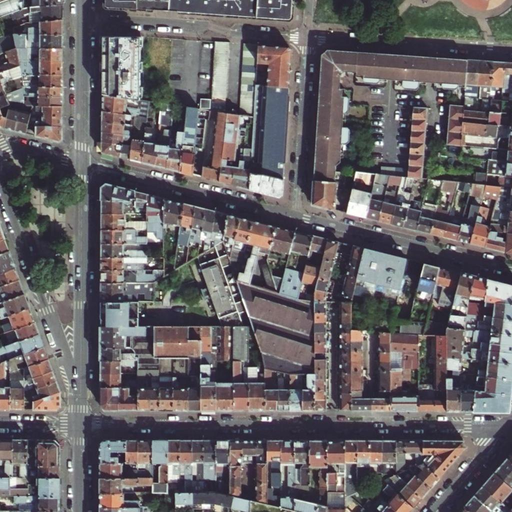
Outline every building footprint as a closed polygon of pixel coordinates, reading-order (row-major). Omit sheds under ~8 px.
[(0,52),(16,47),(13,33),(13,32),(4,35),(0,24),(0,16),(10,13),(22,8),(23,0),(5,0),(0,2),(0,52)] [(103,0),(103,9),(164,13),(164,10),(164,0),(103,0)] [(180,11),(180,0),(168,0),(168,10),(180,11)] [(189,14),(237,18),(238,0),(180,0),(180,11),(179,14),(189,14)] [(294,0),(238,0),(237,18),(293,22),(294,0)] [(29,14),(29,22),(63,20),(63,15),(63,3),(32,7),(22,8),(10,13),(13,20),(29,14)] [(13,32),(13,33),(63,34),(63,29),(63,20),(29,22),(26,22),(12,27),(13,32)] [(41,40),(40,48),(63,47),(63,44),(63,34),(13,33),(16,47),(16,48),(26,48),(26,37),(29,38),(29,41),(37,41),(41,40)] [(140,36),(103,37),(103,92),(103,94),(127,98),(140,100),(140,36)] [(215,41),(211,111),(213,111),(217,112),(225,113),(230,42),(215,41)] [(256,85),(257,64),(258,44),(245,43),(240,115),(241,115),(254,118),(256,85)] [(267,45),(258,44),(257,64),(291,66),(292,50),(289,46),(271,45),(267,45)] [(0,72),(20,65),(19,60),(18,54),(16,48),(16,47),(0,52),(0,72)] [(41,53),(40,60),(52,61),(52,62),(63,62),(63,58),(63,47),(40,48),(26,48),(16,48),(18,54),(38,54),(41,53)] [(315,170),(314,180),(335,182),(336,175),(340,175),(342,174),(343,160),(342,159),(339,158),(340,144),(344,145),(346,143),(347,130),(345,128),(341,128),(342,115),(344,115),(346,114),(347,102),(345,99),(343,99),(344,92),(337,92),(338,73),(341,71),(354,72),(354,75),(362,76),(361,79),(364,81),(376,82),(378,80),(379,77),(385,78),(387,53),(379,53),(366,52),(353,51),(339,50),(331,49),(322,57),(320,76),(320,91),(319,107),(318,122),(317,138),(316,153),(315,170)] [(394,78),(396,54),(391,54),(387,53),(385,78),(390,78),(394,78)] [(400,54),(396,54),(394,78),(401,79),(401,83),(403,86),(415,86),(416,85),(416,81),(417,81),(417,80),(424,80),(426,56),(400,54)] [(430,57),(426,56),(424,80),(428,81),(432,81),(434,57),(430,57)] [(449,58),(434,57),(432,81),(441,82),(441,86),(443,86),(443,83),(451,83),(451,88),(454,88),(457,86),(457,80),(467,80),(468,60),(462,59),(449,58)] [(52,61),(40,60),(19,60),(20,65),(22,74),(63,74),(63,72),(63,62),(52,62),(52,61)] [(481,71),(482,61),(478,60),(473,60),(468,60),(467,80),(466,86),(477,87),(478,71),(481,71)] [(488,61),(482,61),(481,71),(478,71),(477,87),(479,87),(491,88),(493,61),(488,61)] [(503,82),(505,62),(498,62),(493,61),(491,88),(503,89),(503,87),(503,84),(503,82)] [(511,62),(511,63),(505,62),(503,82),(507,82),(507,80),(511,78),(511,62)] [(291,66),(257,64),(256,85),(289,87),(289,85),(290,72),(291,66)] [(0,83),(22,76),(22,74),(20,65),(0,72),(0,83)] [(63,74),(22,74),(22,76),(24,81),(24,87),(63,87),(63,83),(63,74)] [(24,81),(22,76),(0,83),(0,95),(24,87),(24,81)] [(511,78),(507,80),(507,82),(503,82),(503,84),(507,84),(507,87),(510,88),(511,84),(511,83),(511,78)] [(503,92),(510,93),(511,92),(511,83),(511,84),(510,88),(507,87),(503,87),(503,89),(503,92)] [(254,124),(253,129),(287,131),(288,108),(289,87),(256,85),(254,118),(254,124)] [(0,107),(11,104),(11,102),(23,100),(23,96),(24,87),(0,95),(0,107)] [(24,87),(23,96),(63,96),(63,94),(63,87),(24,87)] [(511,92),(510,93),(510,96),(502,96),(502,100),(511,101),(511,92)] [(126,107),(127,98),(103,94),(103,107),(103,111),(135,116),(139,116),(139,114),(136,113),(137,109),(126,107)] [(63,96),(23,96),(23,100),(24,106),(33,106),(63,106),(63,103),(63,96)] [(211,99),(201,98),(201,108),(211,109),(211,99)] [(5,128),(21,132),(26,134),(28,126),(31,116),(32,109),(28,108),(27,112),(21,110),(21,108),(22,106),(24,106),(23,100),(11,102),(11,104),(5,128)] [(149,101),(142,100),(140,117),(148,118),(149,101)] [(490,104),(489,111),(501,112),(507,113),(511,113),(511,101),(502,100),(493,100),(493,101),(490,100),(490,104)] [(169,104),(162,103),(159,125),(172,126),(175,105),(169,104)] [(464,121),(464,110),(465,105),(450,103),(450,105),(451,106),(450,112),(450,120),(464,121)] [(486,123),(488,124),(489,111),(490,104),(486,103),(482,103),(481,110),(476,110),(476,111),(475,122),(486,123)] [(0,127),(5,128),(11,104),(0,107),(0,127)] [(63,106),(33,106),(33,108),(37,108),(37,111),(43,111),(43,116),(63,116),(63,114),(63,106)] [(188,107),(186,117),(198,119),(199,114),(199,109),(188,107)] [(414,107),(413,119),(426,119),(427,114),(427,108),(414,107)] [(464,110),(464,121),(475,122),(476,111),(470,110),(464,110)] [(103,120),(134,126),(135,116),(103,111),(103,118),(103,120)] [(489,111),(488,124),(498,125),(500,125),(501,112),(489,111)] [(227,124),(228,113),(225,113),(217,112),(216,118),(216,122),(227,124)] [(240,115),(228,113),(227,124),(226,134),(225,140),(237,142),(238,139),(241,115),(240,115)] [(31,116),(28,126),(63,126),(63,122),(63,116),(43,116),(37,116),(31,116)] [(143,162),(146,127),(147,122),(148,118),(140,117),(139,116),(135,116),(134,126),(133,135),(133,139),(132,146),(130,159),(136,161),(143,162)] [(198,124),(198,119),(186,117),(185,126),(197,128),(198,124)] [(426,119),(413,119),(412,130),(426,131),(426,125),(426,119)] [(103,131),(133,135),(134,126),(103,120),(103,129),(103,131)] [(449,125),(449,132),(463,134),(464,121),(450,120),(449,125)] [(468,134),(474,135),(475,122),(464,121),(463,134),(467,134),(468,134)] [(226,134),(227,124),(216,122),(215,128),(215,132),(226,134)] [(475,122),(474,135),(485,136),(486,123),(475,122)] [(488,124),(486,123),(485,136),(497,137),(498,128),(498,125),(488,124)] [(28,126),(26,134),(32,135),(59,142),(62,139),(62,135),(63,126),(28,126)] [(197,133),(197,128),(185,126),(185,127),(185,133),(184,136),(196,138),(197,133)] [(504,129),(503,136),(511,137),(511,126),(510,126),(510,129),(505,128),(504,129)] [(153,128),(146,127),(143,162),(149,164),(154,165),(157,143),(150,142),(152,140),(153,128)] [(287,131),(253,129),(252,152),(285,155),(286,144),(287,131)] [(164,145),(157,143),(154,165),(160,167),(167,169),(169,148),(171,131),(165,130),(163,141),(164,145)] [(412,130),(411,142),(425,143),(425,137),(426,131),(412,130)] [(103,141),(123,145),(124,139),(129,140),(130,139),(133,139),(133,135),(103,131),(103,138),(103,141)] [(177,149),(169,148),(167,169),(174,170),(180,172),(183,146),(184,136),(185,133),(179,132),(178,132),(176,146),(177,149)] [(214,138),(214,142),(224,144),(225,140),(226,134),(215,132),(214,138)] [(448,138),(448,143),(462,144),(463,134),(449,132),(448,138)] [(196,138),(184,136),(183,146),(195,147),(196,143),(196,138)] [(509,146),(508,149),(511,149),(511,137),(503,136),(501,136),(499,138),(498,139),(502,140),(502,146),(509,146)] [(237,142),(225,140),(224,144),(224,149),(236,151),(237,145),(237,142)] [(129,145),(123,145),(103,141),(103,149),(103,152),(127,159),(130,159),(132,146),(129,145)] [(213,148),(213,152),(223,154),(224,149),(224,144),(214,142),(213,148)] [(411,142),(410,154),(424,155),(424,149),(425,143),(411,142)] [(195,147),(183,146),(180,172),(187,173),(193,175),(197,148),(195,147)] [(478,158),(507,161),(511,161),(511,149),(508,149),(497,148),(490,147),(490,154),(479,153),(478,158)] [(223,154),(223,159),(235,161),(236,156),(236,151),(224,149),(223,154)] [(223,159),(223,154),(213,152),(212,158),(212,161),(222,163),(223,159)] [(252,157),(251,173),(264,174),(284,179),(284,167),(285,155),(252,152),(252,157)] [(424,155),(410,154),(410,165),(423,166),(423,162),(424,155)] [(251,173),(252,157),(243,155),(241,155),(240,161),(239,167),(237,186),(246,188),(250,189),(251,173)] [(478,158),(461,156),(460,163),(487,166),(487,173),(491,173),(494,174),(497,174),(506,175),(507,161),(478,158)] [(235,161),(223,159),(222,163),(220,182),(226,183),(232,185),(235,166),(235,161)] [(220,182),(222,163),(212,161),(207,160),(206,166),(203,166),(202,177),(207,179),(213,180),(220,182)] [(423,172),(423,166),(410,165),(410,167),(409,175),(417,176),(422,177),(423,172)] [(403,175),(409,175),(410,167),(383,166),(382,172),(390,173),(403,175)] [(429,177),(439,178),(440,168),(430,167),(429,177)] [(347,213),(354,185),(357,170),(347,169),(346,183),(335,182),(314,180),(312,205),(332,209),(347,213)] [(378,172),(373,191),(366,218),(373,220),(378,221),(386,189),(389,180),(390,173),(382,172),(378,172)] [(475,172),(474,181),(484,182),(485,173),(475,172)] [(264,174),(251,173),(250,189),(277,196),(280,197),(283,194),(284,179),(264,174)] [(389,180),(401,181),(403,175),(390,173),(389,180)] [(404,227),(417,176),(409,175),(403,175),(401,181),(398,194),(396,203),(391,224),(398,226),(404,227)] [(422,177),(417,176),(404,227),(410,229),(416,230),(420,215),(422,207),(424,200),(427,187),(429,177),(422,177)] [(429,177),(427,187),(441,189),(444,179),(439,178),(429,177)] [(444,179),(441,189),(456,190),(457,187),(458,181),(444,179)] [(458,181),(457,187),(470,190),(472,182),(458,181)] [(469,192),(482,196),(485,184),(472,182),(470,190),(469,192)] [(136,199),(136,191),(106,184),(102,188),(102,191),(102,201),(126,201),(126,203),(132,203),(132,199),(136,199)] [(497,197),(500,186),(485,184),(482,196),(482,197),(497,200),(497,197)] [(373,191),(354,185),(347,213),(357,216),(366,218),(373,191)] [(511,195),(510,198),(511,198),(511,186),(511,187),(500,186),(497,197),(501,197),(502,196),(505,196),(505,195),(511,195)] [(386,189),(378,221),(384,222),(391,224),(396,203),(390,202),(392,193),(393,191),(386,189)] [(137,214),(149,214),(148,194),(142,192),(136,191),(136,199),(137,208),(137,214)] [(398,194),(392,193),(390,202),(396,203),(398,194)] [(149,214),(149,222),(149,230),(149,232),(159,233),(159,239),(166,239),(166,229),(165,198),(156,196),(148,194),(149,214)] [(511,198),(510,198),(501,197),(497,197),(497,200),(494,209),(509,210),(511,210),(511,198)] [(182,226),(185,203),(175,201),(165,198),(166,229),(169,229),(169,224),(182,226)] [(102,209),(102,213),(126,214),(126,209),(134,209),(134,208),(137,208),(136,199),(132,199),(132,203),(126,203),(126,201),(102,201),(102,209)] [(430,202),(424,200),(422,207),(429,209),(430,202)] [(470,243),(479,207),(480,204),(472,202),(469,217),(467,222),(462,221),(458,240),(464,242),(470,243)] [(191,205),(185,203),(182,226),(179,245),(190,247),(191,244),(191,241),(196,206),(191,205)] [(202,237),(207,209),(201,207),(196,206),(191,241),(201,244),(202,237)] [(452,207),(448,222),(444,237),(451,239),(458,240),(462,221),(464,216),(464,214),(460,212),(459,217),(454,215),(456,208),(452,207)] [(484,247),(489,230),(490,227),(483,225),(487,209),(479,207),(470,243),(477,245),(484,247)] [(434,219),(430,234),(438,235),(444,237),(448,222),(445,222),(448,211),(436,208),(434,219)] [(211,210),(207,209),(202,237),(208,238),(207,243),(206,243),(205,251),(208,251),(211,249),(212,240),(216,211),(211,210)] [(511,210),(509,210),(509,214),(496,213),(495,215),(493,215),(492,220),(495,220),(504,221),(511,221),(511,210)] [(222,212),(216,211),(212,240),(217,241),(216,246),(217,246),(223,242),(225,235),(228,214),(222,212)] [(127,223),(127,214),(126,214),(102,213),(102,223),(102,230),(137,230),(140,230),(140,227),(138,227),(138,223),(127,223)] [(234,244),(241,217),(235,216),(228,214),(225,235),(223,242),(224,241),(228,252),(231,258),(234,244)] [(420,215),(416,230),(424,232),(430,234),(434,219),(420,215)] [(238,281),(253,220),(248,219),(241,217),(234,244),(231,258),(232,263),(235,270),(238,281)] [(279,292),(269,289),(251,284),(259,252),(270,254),(277,226),(265,223),(253,220),(238,281),(240,286),(247,305),(250,314),(254,326),(262,348),(264,358),(266,368),(279,370),(286,372),(291,373),(299,373),(303,373),(316,373),(316,368),(316,358),(316,355),(316,352),(316,342),(316,332),(316,322),(316,312),(316,302),(316,300),(306,299),(300,298),(281,293),(279,292)] [(511,221),(504,221),(503,224),(495,223),(495,220),(492,220),(490,227),(489,230),(498,231),(502,232),(508,232),(511,232),(511,221)] [(285,228),(277,226),(270,254),(268,260),(270,265),(271,269),(274,270),(278,257),(283,258),(284,253),(290,254),(296,231),(285,228)] [(102,235),(102,243),(125,243),(149,244),(149,237),(137,237),(137,230),(102,230),(102,235)] [(501,251),(506,252),(507,242),(502,241),(497,239),(498,231),(489,230),(484,247),(489,248),(501,251)] [(300,298),(306,273),(296,271),(300,253),(309,255),(314,235),(306,233),(296,231),(290,254),(285,278),(281,293),(300,298)] [(322,237),(314,235),(309,255),(308,260),(311,261),(314,250),(325,253),(326,250),(328,239),(322,237)] [(0,254),(10,250),(7,244),(5,238),(0,240),(0,254)] [(338,248),(339,242),(328,239),(326,250),(337,252),(338,248)] [(149,258),(149,251),(130,251),(128,252),(125,252),(125,243),(102,243),(102,253),(102,257),(149,258)] [(166,244),(149,244),(149,251),(149,258),(166,258),(166,244)] [(362,259),(365,248),(354,245),(353,252),(352,256),(362,259)] [(220,255),(217,246),(216,246),(211,249),(208,251),(203,254),(202,254),(227,326),(235,326),(245,326),(242,317),(250,314),(247,305),(239,308),(232,288),(240,286),(238,281),(235,270),(226,273),(224,266),(232,263),(231,258),(228,252),(220,255)] [(362,259),(360,268),(358,278),(364,279),(363,283),(363,286),(365,286),(376,289),(385,253),(376,251),(365,248),(362,259)] [(0,273),(16,267),(12,258),(10,250),(0,254),(0,273)] [(315,256),(324,258),(325,253),(314,250),(311,261),(308,260),(307,265),(313,266),(315,256)] [(325,253),(324,258),(323,259),(335,262),(336,257),(337,252),(326,250),(325,253)] [(283,258),(278,277),(285,278),(290,254),(284,253),(283,258)] [(390,254),(385,253),(376,289),(385,291),(394,255),(390,254)] [(400,257),(394,255),(385,291),(398,294),(407,258),(400,257)] [(362,259),(352,256),(350,261),(349,266),(360,268),(362,259)] [(166,258),(149,258),(102,257),(101,264),(101,269),(128,270),(154,270),(166,270),(166,258)] [(397,302),(393,317),(409,321),(414,298),(423,262),(416,260),(407,258),(398,294),(397,302)] [(321,268),(321,269),(332,272),(333,267),(335,262),(323,259),(321,268)] [(432,264),(423,262),(414,298),(431,303),(432,296),(440,266),(432,264)] [(270,286),(269,289),(279,292),(279,290),(274,276),(271,269),(270,265),(263,268),(270,286)] [(317,286),(319,279),(321,269),(321,268),(313,266),(307,265),(306,273),(300,298),(306,299),(309,290),(310,285),(317,286)] [(360,268),(349,266),(348,271),(347,275),(358,278),(360,268)] [(450,269),(440,266),(432,296),(441,298),(439,304),(452,307),(453,304),(461,272),(450,269)] [(0,286),(20,279),(18,273),(16,267),(0,273),(0,286)] [(101,274),(101,283),(146,283),(146,273),(131,273),(131,275),(129,275),(125,277),(125,272),(128,272),(128,270),(101,269),(101,274)] [(332,272),(321,269),(319,279),(330,282),(331,278),(332,272)] [(166,276),(166,270),(154,270),(154,283),(156,283),(166,276)] [(467,273),(461,272),(453,304),(463,306),(463,310),(466,311),(467,301),(468,296),(473,275),(467,273)] [(358,278),(347,275),(346,281),(344,286),(356,288),(357,282),(358,278)] [(468,296),(511,301),(511,284),(473,275),(468,296)] [(281,293),(285,278),(278,277),(274,276),(279,290),(279,292),(281,293)] [(23,286),(20,279),(0,286),(0,302),(25,293),(23,286)] [(317,286),(317,289),(327,292),(329,288),(330,282),(319,279),(317,286)] [(146,283),(101,283),(101,288),(101,301),(133,301),(155,301),(156,283),(154,283),(146,283)] [(356,288),(344,286),(343,291),(342,296),(348,297),(353,298),(356,288)] [(376,289),(365,286),(364,294),(397,302),(398,294),(385,291),(376,289)] [(327,296),(327,292),(317,289),(316,292),(316,300),(316,302),(327,302),(327,297),(327,296)] [(306,299),(316,300),(316,292),(309,290),(306,299)] [(25,293),(0,302),(0,318),(30,307),(28,300),(25,293)] [(511,301),(468,296),(467,301),(466,311),(466,312),(484,314),(511,317),(511,301)] [(133,301),(101,301),(101,313),(101,327),(133,327),(133,301)] [(395,303),(387,301),(384,314),(392,316),(395,303)] [(316,302),(316,312),(327,312),(327,307),(327,302),(316,302)] [(341,308),(341,312),(352,312),(352,302),(341,302),(341,308)] [(466,312),(466,311),(463,310),(463,306),(453,304),(452,307),(451,309),(466,313),(466,312)] [(0,334),(4,333),(36,322),(33,314),(30,307),(0,318),(0,334)] [(316,312),(316,322),(327,322),(327,317),(327,312),(316,312)] [(341,318),(341,322),(352,322),(352,312),(341,312),(341,318)] [(482,324),(482,327),(478,326),(478,330),(511,333),(511,317),(484,314),(484,317),(477,316),(476,323),(482,324)] [(447,325),(446,327),(464,329),(465,316),(450,315),(447,325)] [(419,334),(422,335),(425,322),(399,320),(398,333),(419,334)] [(425,322),(422,335),(435,334),(446,334),(446,327),(447,325),(426,320),(425,322)] [(7,345),(40,333),(39,330),(37,324),(36,322),(4,333),(8,342),(6,343),(7,345)] [(316,322),(316,332),(327,332),(327,327),(327,322),(316,322)] [(352,322),(341,322),(341,328),(341,332),(352,332),(352,330),(352,322)] [(133,327),(101,327),(101,333),(101,348),(129,348),(131,348),(131,340),(131,339),(132,338),(133,337),(134,337),(134,335),(146,335),(146,326),(133,327)] [(175,377),(189,377),(202,377),(202,353),(202,326),(146,326),(146,335),(134,335),(134,337),(133,337),(132,338),(131,339),(131,340),(131,348),(132,348),(133,348),(134,350),(135,351),(135,353),(135,360),(140,360),(140,373),(140,377),(160,377),(175,377)] [(217,326),(202,326),(202,353),(217,353),(217,326)] [(217,326),(217,353),(217,410),(225,410),(234,410),(235,381),(225,382),(225,376),(224,375),(223,374),(223,360),(229,360),(229,373),(235,373),(235,326),(227,326),(217,326)] [(245,326),(235,326),(235,373),(235,381),(234,410),(242,410),(250,410),(250,382),(250,361),(250,326),(245,326)] [(254,326),(250,326),(250,361),(250,382),(250,410),(258,410),(266,410),(266,381),(259,381),(259,372),(259,358),(264,358),(262,348),(254,326)] [(511,333),(478,330),(474,330),(474,336),(474,340),(481,341),(480,348),(472,347),(471,352),(467,351),(465,353),(462,353),(464,335),(465,329),(464,329),(446,327),(446,334),(447,345),(447,356),(462,357),(477,358),(511,361),(511,333)] [(352,332),(352,340),(364,340),(364,335),(364,331),(352,330),(352,332)] [(327,332),(316,332),(316,342),(327,342),(327,337),(327,332)] [(352,332),(341,332),(341,337),(341,342),(352,342),(352,340),(352,332)] [(392,332),(389,332),(381,332),(381,334),(381,339),(381,342),(392,342),(392,332)] [(391,347),(420,347),(420,342),(419,334),(398,333),(392,332),(392,342),(391,347)] [(0,347),(0,362),(3,361),(0,354),(15,349),(18,356),(45,346),(42,340),(40,333),(7,345),(0,347)] [(435,341),(435,345),(447,345),(446,334),(435,334),(435,341)] [(352,342),(352,350),(364,350),(369,350),(369,346),(369,340),(364,340),(352,340),(352,342)] [(327,342),(316,342),(316,352),(327,352),(327,347),(327,342)] [(352,342),(341,342),(341,347),(341,352),(352,352),(352,350),(352,342)] [(381,352),(392,352),(391,347),(392,342),(381,342),(381,347),(381,352)] [(435,353),(435,356),(447,356),(447,345),(435,345),(435,353)] [(25,366),(49,358),(47,351),(45,346),(18,356),(11,358),(11,368),(11,371),(19,368),(25,366)] [(420,347),(391,347),(392,352),(392,361),(391,368),(410,369),(420,369),(420,367),(420,356),(420,347)] [(132,348),(131,348),(129,348),(101,348),(101,352),(101,360),(135,360),(135,353),(135,351),(134,350),(133,348),(132,348)] [(364,350),(352,350),(352,352),(352,360),(364,360),(364,356),(364,350)] [(341,359),(341,362),(352,362),(352,360),(352,352),(341,352),(341,359)] [(381,361),(392,361),(392,352),(381,352),(381,357),(381,361)] [(209,410),(217,410),(217,353),(202,353),(202,377),(202,410),(209,410)] [(447,366),(447,356),(435,356),(435,364),(435,366),(447,366)] [(462,357),(447,356),(447,366),(447,368),(460,370),(462,357)] [(0,409),(4,409),(11,409),(11,386),(6,386),(6,368),(11,368),(11,358),(3,361),(0,362),(0,409)] [(25,380),(53,370),(52,365),(49,358),(25,366),(25,370),(25,380)] [(327,358),(316,358),(316,368),(327,368),(327,364),(327,358)] [(511,375),(511,361),(477,358),(476,362),(479,362),(478,375),(511,378),(511,375)] [(135,360),(101,360),(101,365),(101,373),(123,373),(123,366),(127,367),(135,367),(135,373),(140,373),(140,360),(135,360)] [(364,366),(364,360),(352,360),(352,362),(352,369),(364,369),(364,366)] [(381,366),(381,370),(391,371),(391,368),(392,361),(381,361),(381,366)] [(352,369),(352,362),(341,362),(341,367),(341,372),(352,372),(352,369)] [(435,372),(435,377),(447,377),(447,372),(447,368),(447,366),(435,366),(435,372)] [(18,409),(25,409),(25,383),(25,380),(25,370),(19,370),(19,368),(11,371),(11,386),(11,409),(18,409)] [(266,372),(266,381),(266,410),(271,410),(277,410),(278,399),(279,399),(280,389),(279,389),(273,388),(273,377),(279,377),(279,370),(266,368),(266,372)] [(327,373),(327,368),(316,368),(316,373),(316,378),(327,378),(327,373)] [(391,371),(391,380),(391,384),(401,384),(401,381),(407,381),(407,384),(410,384),(410,369),(391,368),(391,371)] [(447,372),(447,377),(460,377),(460,373),(460,370),(447,368),(447,372)] [(352,372),(352,380),(364,380),(364,376),(364,369),(352,369),(352,372)] [(38,387),(57,381),(56,376),(53,370),(25,380),(25,383),(30,381),(30,384),(36,382),(38,387)] [(391,380),(391,371),(381,370),(380,376),(380,380),(391,380)] [(291,410),(291,373),(286,372),(285,378),(279,378),(279,389),(280,389),(279,399),(278,399),(277,410),(284,410),(291,410)] [(352,380),(352,372),(341,372),(341,377),(341,382),(352,382),(352,380)] [(123,373),(101,373),(101,380),(101,387),(120,387),(140,387),(140,377),(140,373),(135,373),(135,380),(122,380),(123,373)] [(299,373),(291,373),(291,410),(297,410),(303,410),(303,389),(295,389),(298,384),(299,373)] [(303,389),(303,373),(299,373),(298,384),(295,389),(303,389)] [(303,373),(303,389),(303,410),(310,410),(316,410),(316,398),(316,388),(316,378),(316,373),(303,373)] [(460,389),(510,394),(511,387),(511,378),(478,375),(460,373),(460,377),(460,389)] [(140,377),(140,387),(140,410),(151,410),(161,410),(160,377),(140,377)] [(175,377),(160,377),(161,410),(167,410),(175,410),(175,377)] [(190,410),(189,377),(175,377),(175,410),(178,410),(186,410),(190,410)] [(202,410),(202,377),(189,377),(190,410),(196,410),(202,410)] [(435,389),(447,389),(447,377),(435,377),(435,384),(435,389)] [(447,377),(447,389),(447,410),(456,410),(461,410),(460,389),(460,377),(447,377)] [(316,378),(316,388),(327,388),(327,383),(327,378),(316,378)] [(364,386),(364,380),(352,380),(352,382),(352,392),(352,410),(361,410),(368,410),(368,397),(368,389),(364,389),(364,386)] [(380,390),(391,390),(391,384),(391,380),(380,380),(380,385),(380,390)] [(33,396),(35,400),(61,391),(59,386),(57,381),(38,387),(40,393),(33,396)] [(401,394),(410,394),(410,384),(407,384),(407,381),(401,381),(401,384),(401,394)] [(341,387),(341,392),(352,392),(352,382),(341,382),(341,387)] [(391,390),(391,410),(399,410),(410,410),(410,394),(401,394),(401,384),(391,384),(391,390)] [(120,387),(101,387),(101,391),(101,401),(101,405),(105,410),(120,410),(120,387)] [(140,387),(120,387),(120,410),(130,410),(140,410),(140,387)] [(316,388),(316,398),(327,398),(327,394),(327,388),(316,388)] [(423,397),(420,397),(420,410),(423,410),(432,410),(434,410),(434,395),(432,395),(432,397),(430,397),(430,388),(423,388),(423,397)] [(447,410),(447,389),(435,389),(435,394),(434,395),(434,410),(442,410),(447,410)] [(460,389),(461,410),(508,409),(509,400),(510,394),(460,389)] [(376,398),(376,410),(384,410),(391,410),(391,390),(380,390),(380,397),(376,398)] [(61,391),(35,400),(35,405),(33,405),(33,409),(41,409),(57,409),(61,407),(61,391)] [(341,408),(341,410),(347,410),(352,410),(352,392),(341,392),(341,408)] [(414,394),(410,394),(410,410),(414,410),(420,410),(420,397),(420,394),(414,394)] [(368,410),(372,410),(374,410),(376,410),(376,398),(374,398),(372,398),(368,397),(368,410)] [(327,405),(327,398),(316,398),(316,410),(327,410),(327,405)] [(0,439),(0,476),(12,477),(13,467),(13,463),(13,440),(5,440),(0,439)] [(20,440),(13,440),(13,463),(17,463),(17,467),(20,467),(20,477),(28,477),(28,465),(28,440),(20,440)] [(56,440),(28,440),(28,465),(60,465),(60,458),(60,445),(56,440)] [(101,462),(119,463),(119,451),(127,451),(127,440),(105,440),(101,444),(101,456),(101,462)] [(138,463),(138,440),(132,440),(127,440),(127,451),(119,451),(119,463),(138,463)] [(153,463),(153,440),(146,440),(138,440),(138,463),(138,477),(153,477),(153,464),(153,463)] [(168,462),(168,440),(164,440),(157,440),(153,440),(153,463),(157,463),(161,463),(161,462),(168,462)] [(174,440),(168,440),(168,462),(168,479),(173,479),(173,475),(176,475),(176,474),(180,474),(180,440),(174,440)] [(192,475),(192,440),(187,440),(180,440),(180,474),(185,474),(184,476),(188,476),(188,477),(192,477),(192,475)] [(204,493),(204,440),(198,440),(192,440),(192,475),(197,475),(196,482),(192,482),(192,493),(195,493),(204,493)] [(211,440),(204,440),(204,493),(213,493),(216,493),(216,472),(216,440),(211,440)] [(224,440),(216,440),(216,472),(230,472),(230,465),(230,440),(224,440)] [(236,440),(230,440),(230,465),(240,466),(244,466),(242,463),(242,440),(236,440)] [(242,440),(242,463),(253,463),(253,455),(254,440),(248,440),(242,440)] [(257,440),(257,455),(257,463),(267,463),(268,440),(263,440),(257,440)] [(282,463),(282,440),(275,440),(268,440),(267,463),(267,473),(267,483),(267,493),(267,504),(281,508),(281,496),(282,463)] [(288,440),(282,440),(282,463),(290,463),(290,465),(288,467),(288,487),(290,487),(290,496),(281,496),(281,508),(295,510),(295,499),(295,493),(295,484),(295,470),(295,463),(295,441),(288,440)] [(310,466),(310,441),(303,441),(295,441),(295,463),(303,463),(303,466),(302,467),(301,468),(301,470),(301,484),(308,484),(310,485),(310,466)] [(319,441),(310,441),(310,466),(320,466),(320,470),(318,471),(318,488),(321,488),(328,488),(327,484),(327,441),(319,441)] [(346,473),(346,468),(346,441),(337,441),(327,441),(327,484),(332,484),(332,487),(332,492),(346,493),(346,473)] [(358,473),(358,465),(358,441),(352,441),(346,441),(346,468),(352,468),(352,472),(352,473),(358,473)] [(358,441),(358,465),(361,465),(361,462),(365,462),(364,466),(364,473),(371,473),(371,441),(364,441),(358,441)] [(377,441),(371,441),(371,473),(371,477),(378,477),(378,473),(380,473),(380,475),(383,476),(383,475),(383,441),(377,441)] [(397,464),(397,441),(390,441),(383,441),(383,475),(388,475),(388,479),(397,475),(397,464)] [(401,441),(397,441),(397,464),(402,464),(402,473),(406,471),(406,459),(406,441),(401,441)] [(414,441),(406,441),(406,459),(416,459),(416,466),(423,463),(423,458),(423,454),(423,441),(414,441)] [(443,441),(423,441),(423,454),(431,454),(431,456),(433,456),(433,454),(437,454),(437,455),(431,462),(427,467),(440,478),(467,448),(464,441),(443,441)] [(431,462),(423,458),(423,463),(427,467),(431,462)] [(511,461),(508,458),(503,462),(499,467),(511,477),(511,461)] [(101,473),(101,477),(138,477),(138,463),(119,463),(101,462),(101,473)] [(168,479),(168,462),(161,462),(161,463),(161,466),(160,467),(160,483),(153,483),(153,493),(166,493),(168,493),(168,479)] [(267,463),(257,463),(257,468),(257,473),(267,473),(267,463)] [(410,469),(431,488),(436,483),(440,478),(427,467),(423,463),(416,466),(410,469)] [(60,465),(28,465),(28,477),(36,477),(60,478),(60,474),(60,465)] [(240,466),(230,465),(230,472),(230,476),(241,477),(241,469),(240,466)] [(511,477),(499,467),(497,469),(494,473),(511,488),(511,477)] [(407,484),(422,498),(427,493),(431,488),(410,469),(406,471),(402,473),(397,475),(402,480),(407,484)] [(256,480),(256,483),(267,483),(267,473),(257,473),(256,480)] [(488,479),(482,486),(496,498),(506,506),(511,509),(511,488),(494,473),(488,479)] [(418,503),(422,498),(407,484),(402,480),(397,475),(388,479),(383,481),(388,485),(414,508),(418,503)] [(0,496),(5,496),(15,496),(17,496),(17,477),(12,477),(0,476),(0,496)] [(230,476),(230,487),(241,487),(241,479),(241,477),(230,476)] [(101,488),(101,493),(133,493),(133,485),(148,485),(148,493),(153,493),(153,483),(153,477),(138,477),(101,477),(101,488)] [(256,488),(256,493),(267,493),(267,483),(256,483),(256,488)] [(28,496),(60,497),(60,493),(60,485),(36,484),(28,484),(28,496)] [(295,493),(297,493),(309,493),(308,484),(301,484),(295,484),(295,493)] [(410,511),(414,508),(388,485),(383,490),(389,496),(394,496),(387,503),(397,511),(410,511)] [(479,490),(474,495),(494,511),(504,511),(505,511),(507,511),(508,511),(511,509),(506,506),(496,498),(482,486),(479,490)] [(241,487),(230,487),(230,496),(232,497),(241,499),(241,495),(241,487)] [(345,511),(346,507),(346,498),(346,493),(332,492),(328,492),(328,496),(328,499),(328,506),(327,511),(345,511)] [(133,493),(101,493),(101,503),(100,507),(142,507),(142,503),(140,503),(140,500),(133,500),(133,493)] [(180,493),(176,493),(176,509),(184,509),(185,503),(192,503),(192,506),(194,506),(195,493),(192,493),(187,493),(180,493)] [(204,493),(195,493),(194,506),(197,506),(197,503),(213,503),(213,493),(204,493)] [(230,496),(216,493),(213,493),(213,503),(213,508),(222,509),(222,505),(229,506),(229,510),(232,510),(232,497),(230,496)] [(256,497),(256,502),(267,504),(267,493),(256,493),(256,497)] [(468,502),(464,506),(470,511),(494,511),(474,495),(468,502)] [(60,508),(60,497),(28,496),(17,496),(15,496),(15,504),(20,504),(26,504),(26,511),(60,511),(60,508)] [(251,501),(241,499),(232,497),(232,510),(234,510),(234,508),(251,511),(251,501)] [(346,498),(346,507),(349,511),(356,503),(349,497),(346,498)] [(327,511),(328,506),(297,499),(295,499),(295,510),(302,511),(327,511)] [(374,505),(381,511),(397,511),(387,503),(386,505),(383,502),(381,505),(375,499),(372,503),(374,505)]
